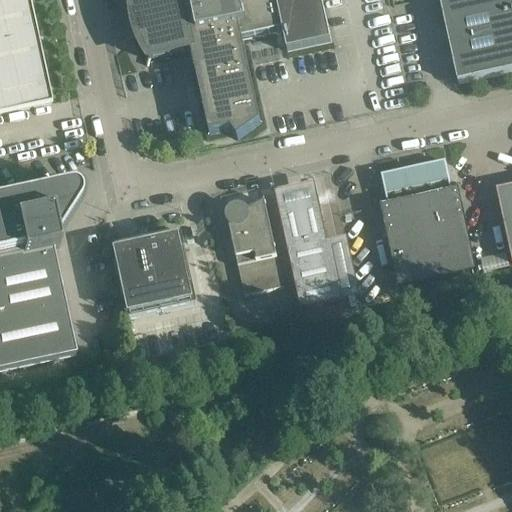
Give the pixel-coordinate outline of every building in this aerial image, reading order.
[(0,0),(0,116),(51,105),(28,0),(0,0)] [(147,67),(148,68),(149,66),(150,62),(191,53),(210,138),(231,133),(238,142),(261,126),(243,42),(283,33),(287,54),(332,45),(322,0),(138,0),(141,6),(144,13),(146,18),(149,32),(150,37),(150,45),(150,53),(149,60),(148,65),(147,67)] [(511,0),(439,0),(458,86),(511,74),(511,0)] [(452,193),(446,165),(382,178),(388,207),(383,209),(381,200),(379,200),(399,291),(477,274),(457,183),(455,184),(457,192),(452,193)] [(320,184),(322,197),(336,194),(334,181),(320,184)] [(511,189),(497,192),(511,261),(511,189)] [(68,193),(64,193),(0,207),(0,375),(76,359),(53,253),(58,252),(54,230),(59,221),(62,221),(65,219),(65,216),(64,214),(71,202),(72,199),(71,195),(68,193)] [(229,216),(228,223),(245,298),(284,290),(265,204),(264,204),(264,206),(247,214),(241,210),(234,211),(229,216)] [(320,206),(280,214),(288,254),(328,245),(328,244),(320,206)] [(182,236),(161,241),(112,252),(127,322),(198,307),(182,236)] [(328,245),(288,254),(293,274),(333,265),(328,245)] [(333,265),(293,274),(297,293),(337,284),(333,265)] [(337,284),(297,293),(301,313),(341,304),(337,284)]
